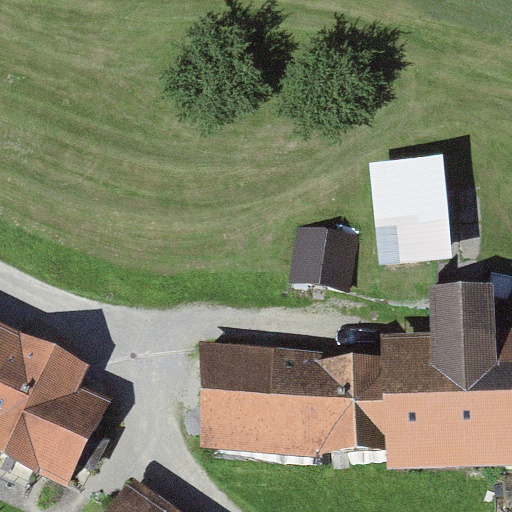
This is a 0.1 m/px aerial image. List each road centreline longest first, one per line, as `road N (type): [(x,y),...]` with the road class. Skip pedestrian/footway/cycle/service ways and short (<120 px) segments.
road 1 (track): [(134,346),(511,329)]
road 2 (track): [(0,279),(134,346),(187,492),(210,511)]
